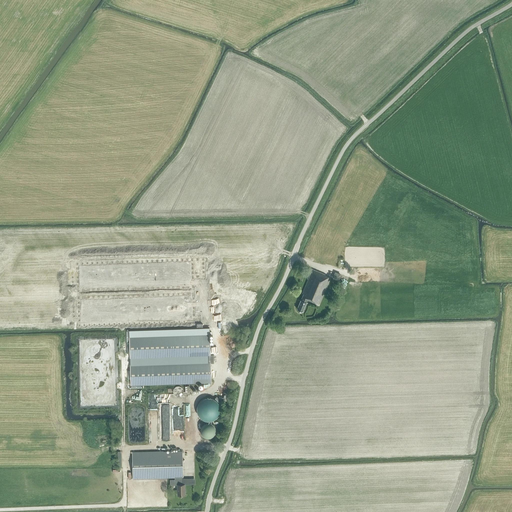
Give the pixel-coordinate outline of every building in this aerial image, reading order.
[(77,269),(72,269),(73,286),(78,286),(78,292),(193,288),(193,277),(204,277),(203,260),(192,260),(77,264),(77,269)] [(318,304),(330,278),(325,276),(325,275),(309,268),(307,273),(310,274),(302,294),(303,294),(301,300),(297,309),(302,311),(306,302),(307,300),(318,304)] [(341,274),(335,271),(332,278),(338,281),(341,274)] [(78,303),(73,304),(74,321),(79,320),(79,326),(194,322),(199,322),(199,311),(194,311),(193,294),(78,298),(78,303)] [(209,328),(129,331),(129,338),(129,342),(130,353),(130,359),(130,364),(130,370),(130,379),(131,385),(211,383),(211,363),(214,363),(213,355),(210,356),(209,335),(209,328)] [(207,407),(199,414),(203,418),(214,416),(212,414),(214,412),(212,411),(211,407),(215,404),(212,401),(214,401),(212,399),(209,400),(205,403),(206,407),(207,407)] [(205,437),(216,433),(213,422),(201,426),(205,437)] [(177,496),(185,495),(185,485),(185,484),(182,484),(182,479),(182,477),(183,477),(182,451),(132,453),(133,479),(175,478),(175,480),(170,480),(170,486),(177,485),(177,496)]
